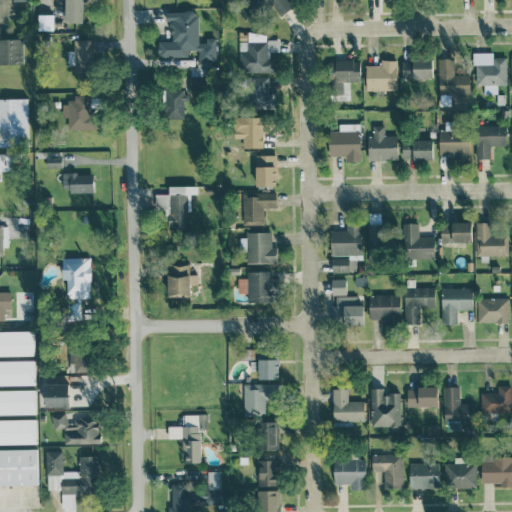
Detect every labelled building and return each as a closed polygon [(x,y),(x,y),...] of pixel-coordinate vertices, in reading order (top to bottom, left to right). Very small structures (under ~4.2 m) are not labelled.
[(82,22),(82,0),(63,0),(63,21),(82,22)] [(279,15),(291,7),(285,0),(256,0),(263,9),(270,4),(279,15)] [(157,57),(186,57),(186,50),(197,50),(197,65),(215,64),(214,39),(197,40),(196,10),(167,11),(167,40),(156,40),(157,57)] [(52,30),(52,14),(37,14),(37,30),(52,30)] [(238,41),(238,72),(273,72),(273,54),(278,54),(278,39),(264,39),(264,33),(247,33),(247,41),(238,41)] [(0,64),(21,63),(20,38),(0,39),(0,64)] [(73,50),(66,50),(67,65),(72,65),(72,77),(93,76),(92,38),(73,39),(73,50)] [(473,52),(474,84),(483,84),(483,93),(496,93),(496,83),(506,83),(506,57),(492,57),(492,52),(473,52)] [(469,93),(468,74),(453,74),(453,57),(437,58),(438,94),(469,93)] [(401,78),(431,78),(431,58),(401,59),(401,78)] [(358,81),(358,60),(328,60),(328,93),(342,94),(342,81),(358,81)] [(396,60),(380,60),(380,64),(364,65),(365,90),(396,89),(396,60)] [(274,109),(274,93),(267,93),(268,76),(247,76),(246,108),(274,109)] [(184,89),(164,89),(163,118),(184,119),(184,89)] [(67,129),(91,129),(90,96),(67,96),(67,105),(60,105),(61,118),(66,118),(67,129)] [(26,98),(0,98),(0,144),(27,144),(26,98)] [(242,147),(262,147),(261,115),(237,116),(237,137),(241,137),(242,147)] [(327,130),(328,156),(344,155),(344,161),(360,161),(359,123),(338,123),(338,130),(327,130)] [(505,145),(504,124),(474,125),(475,159),(489,159),(489,145),(505,145)] [(396,135),(384,135),(383,125),(372,125),(372,135),(367,135),(367,159),(396,159),(396,135)] [(438,154),(455,153),(455,160),(469,160),(468,129),(438,131),(438,154)] [(431,140),(401,140),(401,158),(431,158),(431,140)] [(254,186),(275,186),(275,154),(254,155),(254,186)] [(60,157),(45,157),(45,167),(59,167),(60,157)] [(92,173),(61,173),(61,191),(92,190),(92,173)] [(167,185),(167,193),(154,193),(154,208),(166,208),(165,232),(188,232),(189,194),(197,194),(197,185),(167,185)] [(242,225),(262,224),(262,207),(276,207),(275,191),(241,192),(242,225)] [(489,222),(475,222),(475,255),(507,255),(506,234),(490,234),(489,222)] [(433,236),(417,237),(417,223),(402,223),(403,258),(433,257),(433,236)] [(470,223),(440,223),(439,242),(469,242),(470,223)] [(329,230),(330,256),(331,256),(331,271),(356,271),(356,259),(362,259),(361,224),(345,224),(345,229),(329,230)] [(277,247),(270,247),(271,232),(246,231),(245,262),(276,263),(277,247)] [(89,296),(89,256),(60,256),(61,278),(66,278),(66,297),(89,296)] [(166,295),(188,295),(188,283),(197,283),(197,273),(188,274),(188,263),(166,263),(166,295)] [(237,292),(246,292),(246,301),(271,301),(271,270),(246,270),(246,277),(237,278),(237,292)] [(344,278),(330,278),(331,294),(345,293),(344,278)] [(404,324),(419,324),(418,306),(434,305),(433,286),(403,286),(404,324)] [(440,287),(441,323),(456,323),(456,309),(471,308),(471,286),(440,287)] [(0,319),(3,320),(4,306),(10,306),(10,291),(0,290),(0,319)] [(367,318),(399,319),(399,294),(368,293),(367,318)] [(333,322),(361,323),(362,304),(356,303),(356,295),(335,294),(333,322)] [(507,321),(507,296),(476,297),(476,321),(507,321)] [(0,354),(34,354),(33,329),(0,329),(0,354)] [(68,348),(69,371),(89,370),(89,347),(68,348)] [(277,377),(276,357),(256,357),(257,377),(277,377)] [(0,359),(0,384),(34,384),(34,359),(0,359)] [(42,382),(42,405),(66,405),(66,381),(42,382)] [(264,398),(274,398),(274,382),(242,383),(243,415),(264,414),(264,398)] [(469,403),(458,403),(458,385),(443,386),(443,420),(469,420),(469,403)] [(480,412),(511,412),(511,385),(497,385),(497,391),(479,392),(480,412)] [(406,406),(436,405),(435,386),(406,387),(406,406)] [(347,387),(331,388),(332,420),(363,419),(362,400),(347,400),(347,387)] [(369,387),(370,425),(388,425),(388,430),(399,429),(398,392),(382,392),(382,387),(369,387)] [(0,388),(0,413),(35,413),(35,388),(0,388)] [(52,428),(66,426),(64,412),(50,414),(52,428)] [(166,425),(167,437),(182,437),(182,462),(199,461),(199,428),(207,428),(207,413),(183,413),(183,425),(166,425)] [(73,416),(72,427),(64,427),(63,442),(96,443),(97,416),(73,416)] [(0,443),(36,442),(36,418),(0,418),(0,443)] [(277,420),(259,420),(258,448),(277,449),(277,420)] [(0,447),(0,484),(36,484),(36,447),(0,447)] [(98,454),(78,454),(78,470),(61,470),(61,450),(45,450),(45,489),(59,489),(59,493),(98,493),(98,454)] [(383,487),(402,487),(402,452),(370,453),(370,470),(382,470),(383,487)] [(480,481),(499,482),(499,486),(511,486),(511,455),(480,454),(480,481)] [(443,462),(444,487),(476,486),(475,461),(464,461),(464,456),(453,456),(453,462),(443,462)] [(350,482),(350,488),(364,487),(363,457),(332,458),(333,482),(350,482)] [(257,484),(276,483),(275,458),(256,459),(257,484)] [(408,486),(438,487),(438,462),(408,461),(408,486)] [(170,483),(170,506),(167,506),(167,511),(202,511),(203,505),(219,505),(219,471),(207,471),(207,489),(191,489),(191,483),(170,483)] [(278,511),(278,489),(255,490),(255,511),(278,511)]
